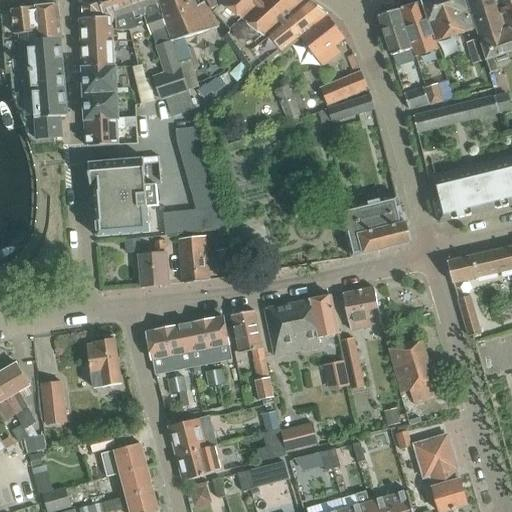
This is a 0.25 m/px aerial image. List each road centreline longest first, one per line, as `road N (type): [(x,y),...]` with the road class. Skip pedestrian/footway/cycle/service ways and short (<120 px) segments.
road 1 (residential): [(65,0),(88,309)]
road 2 (unclassified): [(127,306),(290,285),(428,250)]
road 3 (unclassified): [(505,511),(428,250)]
road 4 (tertiary): [(428,250),(377,70),(346,10)]
road 5 (residential): [(179,511),(127,306)]
